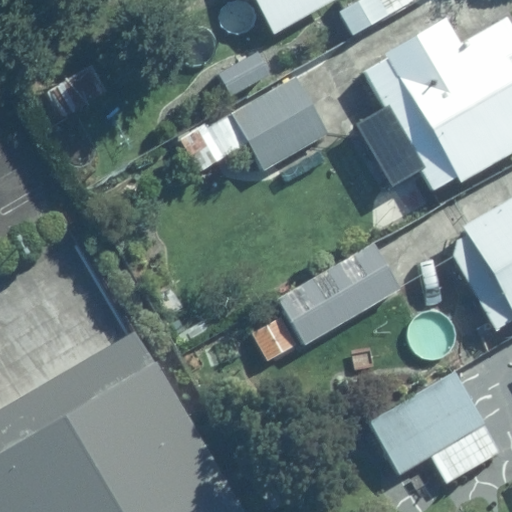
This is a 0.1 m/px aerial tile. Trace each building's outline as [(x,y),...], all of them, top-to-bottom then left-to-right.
[(245,0),(267,40),(340,0),(245,0)] [(438,198),(511,148),(511,28),(501,12),(455,44),(436,16),(355,70),(396,131),(370,148),(393,183),(417,167),(438,198)] [(326,131),(297,79),(230,117),(225,108),(190,128),(213,168),(244,151),(255,171),(326,131)] [(511,326),(511,196),(454,230),(461,242),(448,249),(475,297),(447,314),(463,342),(504,318),(510,328),(511,326)] [(370,242),(269,296),(296,346),(397,292),(370,242)] [(190,291),(167,306),(191,342),(214,327),(190,291)] [(224,511),(120,337),(0,407),(0,511),(224,511)] [(491,455),(447,377),(360,428),(388,478),(423,459),(439,487),(491,455)]
